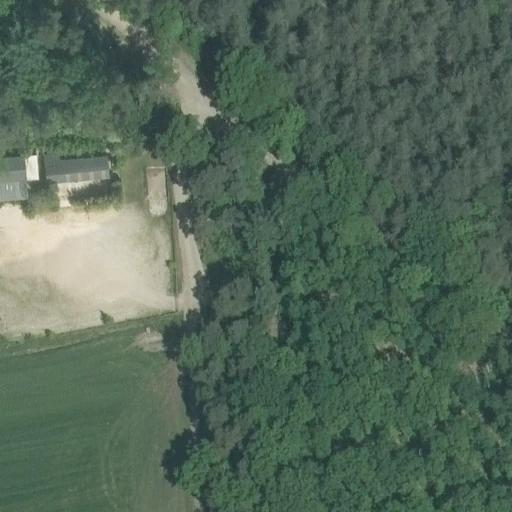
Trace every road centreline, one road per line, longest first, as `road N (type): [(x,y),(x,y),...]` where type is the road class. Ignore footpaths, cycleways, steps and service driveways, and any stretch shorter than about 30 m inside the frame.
road 1 (track): [(511,360),(101,0)]
road 2 (track): [(196,511),(178,141),(204,91)]
road 3 (track): [(282,511),(268,148)]
road 4 (track): [(249,132),(244,0)]
